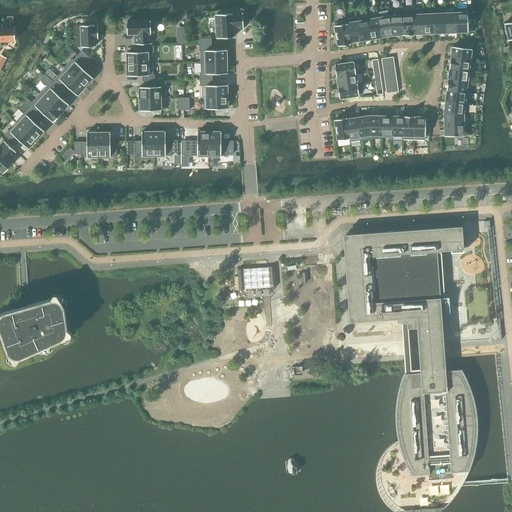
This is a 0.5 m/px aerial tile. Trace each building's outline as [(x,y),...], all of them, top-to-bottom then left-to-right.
[(434,10),(434,14),(435,33),(446,33),(445,13),(445,10),(434,10)] [(467,12),(456,13),(457,32),(472,31),(472,26),(472,25),(468,26),(467,12)] [(233,30),(243,29),(242,13),(215,15),(217,38),(233,37),(233,30)] [(446,33),(457,32),(456,13),(445,13),(446,33)] [(413,34),(414,34),(424,34),(423,14),(413,15),(413,34)] [(434,14),(423,14),(424,34),(435,33),(434,14)] [(402,15),(390,16),(392,35),(402,35),(403,35),(402,15)] [(413,34),(413,15),(402,15),(403,35),(402,35),(414,35),(414,34),(413,34)] [(367,20),(368,20),(367,16),(356,18),(356,22),(357,22),(360,41),(371,39),(367,20)] [(381,37),(392,35),(390,16),(378,18),(381,37)] [(378,18),(368,20),(367,20),(371,39),(381,37),(378,18)] [(127,34),(135,34),(135,44),(151,44),(151,33),(154,33),(154,20),(126,21),(127,34)] [(346,23),(347,23),(346,21),(334,23),(338,46),(350,44),(350,42),(349,42),(346,23)] [(350,42),(360,41),(357,22),(356,22),(347,23),(346,23),(349,42),(350,42)] [(0,41),(14,41),(14,28),(2,28),(2,25),(0,24),(0,41)] [(81,25),(74,26),(75,47),(82,47),(95,46),(95,41),(98,41),(98,40),(98,38),(97,25),(81,25)] [(177,28),(178,43),(186,42),(186,28),(177,28)] [(201,62),(226,62),(226,50),(212,50),(211,44),(199,44),(199,51),(200,51),(201,62)] [(470,60),(472,44),(466,44),(465,48),(452,46),(451,57),(450,57),(450,58),(470,60)] [(127,64),(153,63),(152,52),(154,52),(154,46),(141,46),(141,52),(127,52),(127,64)] [(82,50),(78,55),(87,64),(91,59),(82,50)] [(63,68),(64,68),(65,68),(85,87),(93,78),(83,68),(87,64),(78,55),(73,60),(72,58),(63,68)] [(473,60),(470,60),(450,58),(449,68),(469,71),(468,71),(472,72),(473,60)] [(226,62),(201,62),(201,73),(199,73),(200,80),(212,79),(212,74),(227,74),(226,62)] [(355,73),(354,62),(334,65),(336,77),(337,77),(337,76),(355,73)] [(153,63),(127,64),(127,76),(142,76),(142,81),(154,81),(154,74),(153,74),(153,63)] [(57,77),(53,82),(62,90),(66,86),(77,95),(85,87),(65,68),(64,68),(57,77)] [(449,69),(448,79),(467,81),(468,71),(469,71),(449,68),(449,69)] [(337,77),(338,86),(338,87),(357,84),(355,73),(337,76),(337,77)] [(58,95),(62,90),(53,82),(45,74),(43,75),(40,79),(47,86),(39,94),(61,114),(61,113),(69,104),(58,95)] [(212,79),(200,80),(200,86),(201,86),(201,98),(204,98),(204,97),(227,97),(227,85),(212,85),(212,79)] [(467,81),(448,79),(446,90),(468,93),(468,92),(470,81),(467,81)] [(139,87),(139,99),(164,98),(164,99),(165,99),(165,87),(166,87),(166,80),(154,81),(154,87),(139,87)] [(361,83),(357,84),(338,87),(338,86),(337,86),(339,98),(362,95),(361,83)] [(447,90),(446,101),(468,103),(470,92),(468,92),(468,93),(446,90),(447,90)] [(29,108),(38,117),(42,112),(53,122),(61,114),(39,94),(31,103),(33,104),(29,108)] [(204,97),(204,98),(204,109),(227,109),(227,97),(204,97)] [(164,98),(139,99),(140,111),(164,110),(164,99),(164,98)] [(467,114),(468,103),(446,101),(444,113),(466,114),(467,114)] [(16,122),(17,122),(36,140),(44,131),(34,121),(38,117),(29,108),(24,113),(24,112),(16,122)] [(444,113),(444,125),(466,124),(466,114),(444,113)] [(371,139),(369,116),(357,118),(360,140),(371,139)] [(382,139),(382,138),(381,138),(382,116),(369,116),(371,139),(382,139)] [(381,138),(382,138),(392,138),(392,136),(393,116),(382,116),(381,138)] [(403,117),(393,116),(392,136),(392,138),(392,140),(402,140),(402,139),(403,139),(403,136),(403,117)] [(414,117),(415,117),(415,116),(403,116),(403,117),(403,136),(403,139),(414,140),(414,117)] [(425,136),(425,131),(425,125),(425,119),(425,117),(415,117),(414,117),(414,140),(425,140),(425,136)] [(346,119),(347,119),(347,118),(334,119),(337,140),(349,138),(346,119)] [(349,138),(349,142),(360,140),(357,118),(347,119),(346,119),(349,138)] [(17,122),(16,122),(9,130),(4,135),(13,143),(18,139),(28,149),(36,140),(17,122)] [(444,130),(440,130),(441,136),(444,136),(467,136),(467,124),(466,124),(444,125),(444,130)] [(154,159),(154,156),(153,132),(141,132),(141,141),(135,141),(135,146),(135,153),(142,153),(142,159),(154,159)] [(165,132),(153,132),(154,156),(172,156),(172,153),(178,153),(178,140),(165,140),(165,132)] [(191,156),(209,156),(209,132),(197,132),(197,141),(185,140),(185,153),(191,153),(191,156)] [(209,132),(209,156),(227,156),(227,153),(233,153),(233,141),(221,141),(221,132),(209,132)] [(80,157),(99,157),(98,133),(86,133),(86,142),(74,142),(74,154),(80,154),(80,157)] [(98,133),(99,157),(117,156),(117,141),(110,141),(110,133),(98,133)] [(9,160),(16,152),(4,141),(0,145),(0,169),(4,173),(13,163),(9,160)] [(464,249),(462,226),(461,226),(345,234),(343,234),(343,237),(349,322),(351,322),(352,322),(401,318),(402,329),(404,360),(405,373),(404,373),(403,377),(401,381),(400,384),(399,388),(398,392),(397,396),(397,400),(396,404),(396,408),(395,413),(395,417),(395,421),(396,425),(396,429),(396,433),(397,437),(398,441),(398,443),(399,447),(400,451),(402,454),(403,458),(404,461),(406,465),(408,468),(409,472),(411,475),(466,471),(469,471),(470,467),(472,463),(473,459),(474,455),(475,451),(476,447),(476,443),(477,438),(477,434),(477,430),(478,426),(477,422),(477,418),(477,413),(476,409),(475,405),(474,401),(473,396),(472,392),(471,388),(469,384),(467,380),(466,376),(464,373),(462,369),(446,370),(445,367),(445,357),(444,343),(442,326),(446,326),(447,326),(444,281),(443,268),(441,251),(451,250),(451,252),(464,252),(464,249)] [(243,269),(243,273),(241,273),(238,273),(238,269),(237,269),(238,276),(239,290),(239,289),(239,285),(244,285),(244,289),(245,289),(270,287),(276,287),(275,266),(269,267),(243,269)] [(29,310),(19,311),(19,310),(18,310),(17,309),(5,313),(4,313),(3,314),(2,314),(1,315),(0,316),(0,329),(8,351),(8,352),(9,353),(10,354),(12,356),(13,357),(15,357),(16,357),(18,357),(19,357),(20,357),(21,356),(60,339),(61,338),(63,338),(63,337),(64,336),(65,335),(66,334),(66,332),(66,331),(66,330),(66,329),(63,307),(63,306),(62,305),(62,304),(61,303),(60,302),(59,301),(57,300),(56,299),(54,299),(53,299),(52,299),(51,299),(32,305),(31,305),(31,306),(30,307),(29,310)]
